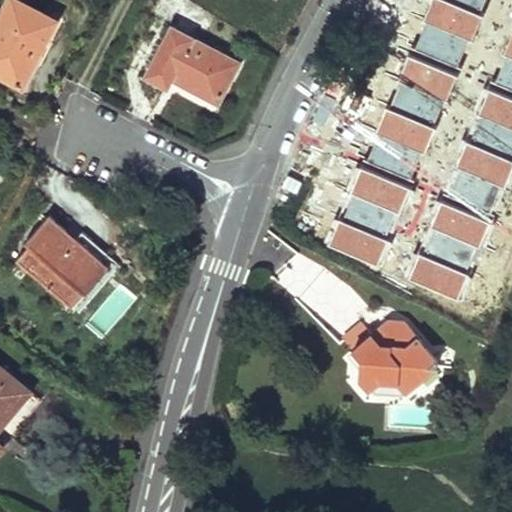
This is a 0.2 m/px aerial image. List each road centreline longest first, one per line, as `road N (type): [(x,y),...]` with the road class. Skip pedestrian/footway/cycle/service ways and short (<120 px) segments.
road 1 (residential): [(226,271),(178,393),(150,511)]
road 2 (residential): [(175,511),(226,271)]
road 3 (residential): [(340,0),(283,109),(249,199)]
road 4 (residential): [(249,199),(169,156),(87,128)]
